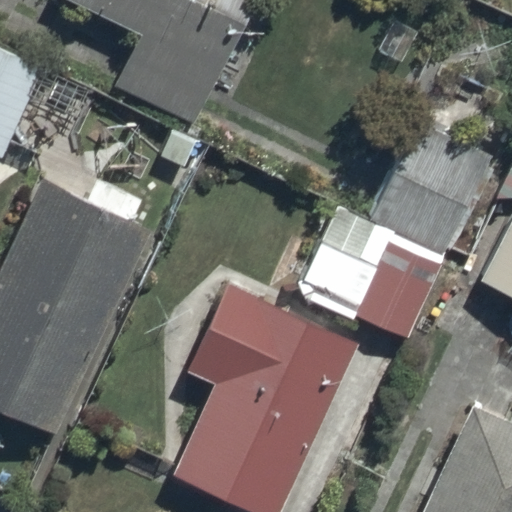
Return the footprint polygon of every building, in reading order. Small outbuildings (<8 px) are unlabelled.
[(81,0),(139,27),(112,82),(188,118),(244,0),(81,0)] [(0,47),(0,142),(35,63),(0,47)] [(333,201),(298,273),(351,299),(347,307),(403,335),(492,152),(416,115),(367,217),(333,201)] [(82,192),(38,171),(0,251),(0,403),(50,428),(150,224),(127,212),(136,193),(92,172),(82,192)] [(511,192),(470,272),(511,293),(511,192)] [(208,376),(170,465),(272,511),(352,337),(221,277),(182,364),(208,376)] [(467,397),(413,511),(511,511),(511,416),(511,418),(467,397)]
